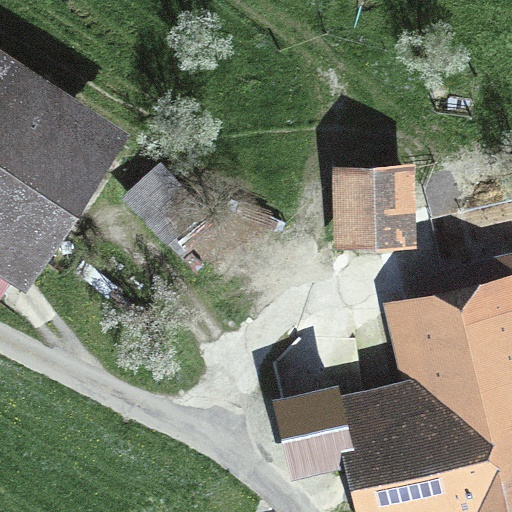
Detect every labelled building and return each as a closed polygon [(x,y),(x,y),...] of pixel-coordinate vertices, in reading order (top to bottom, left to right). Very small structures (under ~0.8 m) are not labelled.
[(0,81),(0,231),(27,249),(95,142),(0,81)] [(402,238),(400,168),(342,169),(344,239),(402,238)] [(158,174),(125,205),(166,248),(199,218),(158,174)] [(411,307),(427,374),(285,408),(295,452),(342,442),(346,460),(511,423),(511,257),(423,278),(429,303),(411,307)] [(511,511),(511,423),(346,460),(360,511),(381,511),(411,505),(407,486),(445,477),(453,511),(511,511)]
